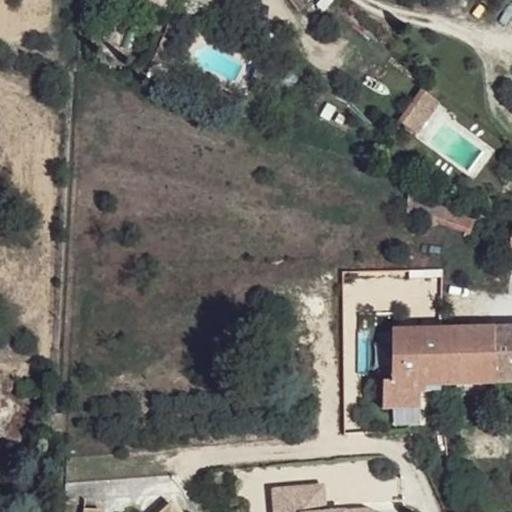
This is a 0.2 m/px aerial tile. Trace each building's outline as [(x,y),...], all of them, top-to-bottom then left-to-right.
[(137,0),(161,11),(165,0),(137,0)] [(172,39),(159,34),(151,58),(163,64),(172,39)] [(425,91),(412,108),(426,119),(438,102),(425,91)] [(426,119),(412,108),(401,121),(415,132),(426,119)] [(410,192),(407,208),(470,230),(477,214),(410,192)] [(511,327),(439,330),(438,385),(494,384),(511,383),(511,327)] [(438,385),(439,330),(393,331),(393,334),(379,334),(380,361),(393,361),(393,384),(383,384),(383,409),(419,409),(419,394),(426,395),(426,399),(438,399),(438,385)] [(511,396),(511,383),(494,384),(494,396),(511,396)] [(272,490),(273,504),(323,502),(322,485),(272,490)] [(323,511),(323,502),(273,504),(274,511),(371,511),(365,509),(325,511),(323,511)]
